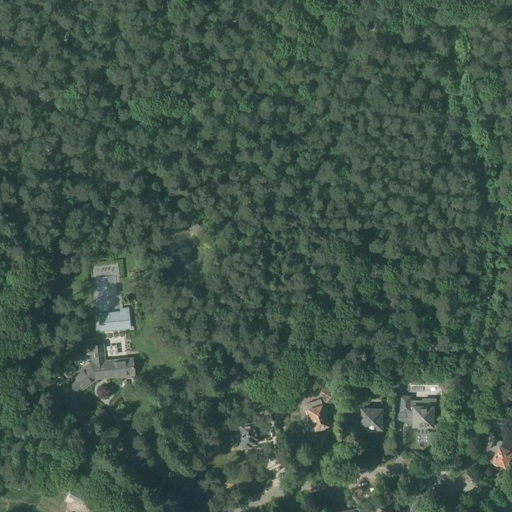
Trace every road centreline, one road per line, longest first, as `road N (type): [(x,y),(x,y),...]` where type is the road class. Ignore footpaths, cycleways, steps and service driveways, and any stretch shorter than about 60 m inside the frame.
road 1 (unknown): [(511,231),(396,222),(286,181),(228,177),(157,134),(0,84)]
road 2 (track): [(461,0),(455,66),(482,173),(491,258),(478,330)]
road 3 (residential): [(240,511),(298,485),(414,471),(442,479)]
road 4 (track): [(442,479),(478,330)]
